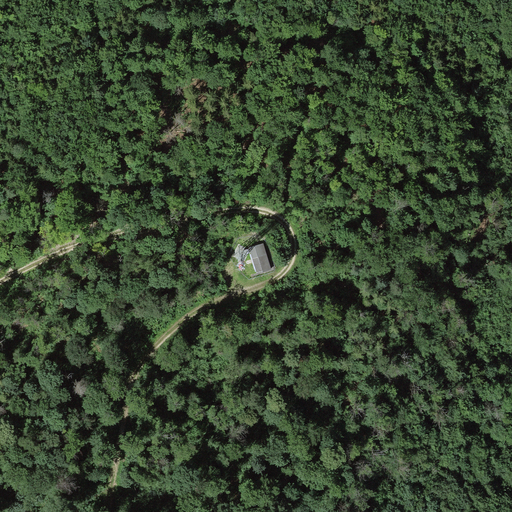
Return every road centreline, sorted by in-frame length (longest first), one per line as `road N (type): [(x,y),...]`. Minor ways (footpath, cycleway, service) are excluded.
road 1 (track): [(0,282),(108,231),(243,202),(289,217),(299,249),(289,271),(201,311),(163,340),(133,382),(123,430),(123,511)]
road 2 (motorway): [(372,0),(459,184),(511,322)]
road 3 (motorway): [(511,167),(436,0)]
